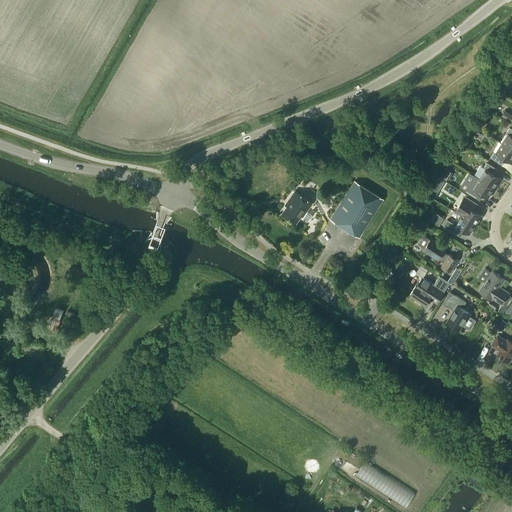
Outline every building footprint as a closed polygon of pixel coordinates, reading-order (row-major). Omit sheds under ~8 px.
[(511,114),(505,110),(501,117),(511,123),(511,122),(511,114)] [(480,119),(477,126),(483,129),(487,123),(480,119)] [(476,127),(474,132),(480,135),(483,131),(476,127)] [(508,134),(502,143),(511,149),(511,129),(510,128),(506,133),(508,134)] [(510,163),(511,159),(511,149),(502,143),(495,153),(494,152),(491,157),(503,165),(506,160),(510,163)] [(485,169),(479,179),(494,188),(500,178),(496,175),(499,170),(487,162),(484,168),(485,169)] [(445,168),(441,175),(447,178),(451,171),(445,168)] [(488,198),(494,188),(479,179),(473,189),(471,187),(468,193),(479,200),(482,195),(488,198)] [(353,181),(329,219),(359,238),(383,200),(353,181)] [(438,181),(434,188),(441,193),(445,186),(444,185),(438,181)] [(304,210),(306,212),(312,203),(294,191),(287,202),(289,203),(281,213),(295,223),(304,210)] [(460,215),(476,224),(482,215),(477,212),(480,207),(464,197),(455,211),(460,215)] [(444,218),(435,212),(429,221),(439,226),(444,218)] [(454,225),(452,224),(447,220),(443,225),(461,236),(464,232),(469,235),(476,224),(460,215),(454,225)] [(432,238),(430,240),(423,236),(417,245),(424,249),(423,250),(439,260),(440,259),(445,262),(442,267),(450,272),(458,260),(450,254),(449,256),(444,253),(447,248),(432,238)] [(462,270),(457,267),(448,280),(453,284),(462,270)] [(389,270),(384,277),(388,280),(393,273),(389,270)] [(511,296),(508,294),(509,292),(500,286),(505,279),(493,271),(480,290),(492,299),(493,297),(503,304),(499,309),(504,312),(511,299),(511,296)] [(417,284),(409,295),(415,299),(414,301),(419,304),(420,303),(426,306),(432,298),(438,302),(444,292),(450,282),(440,276),(434,285),(432,284),(422,278),(418,284),(417,284)] [(454,310),(446,322),(459,330),(462,325),(470,330),(476,320),(469,315),(470,313),(462,309),(467,302),(450,291),(447,297),(452,301),(448,306),(454,310)] [(62,310),(54,307),(50,317),(58,320),(62,310)] [(502,332),(508,323),(502,319),(497,328),(502,332)] [(68,323),(62,321),(59,329),(66,331),(68,323)] [(497,354),(509,362),(511,357),(511,341),(508,338),(507,340),(498,334),(491,344),(500,350),(497,354)] [(365,460),(356,474),(407,505),(415,491),(365,460)]
